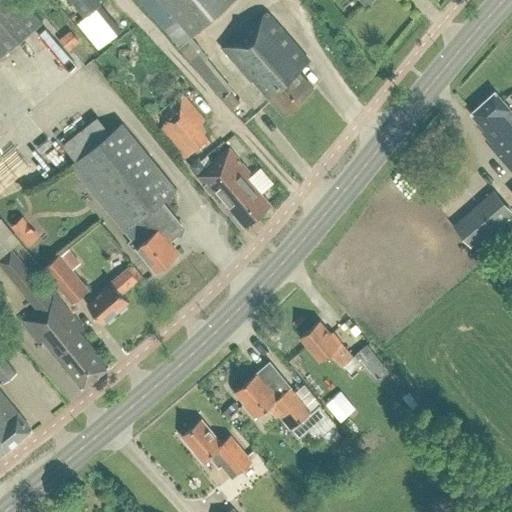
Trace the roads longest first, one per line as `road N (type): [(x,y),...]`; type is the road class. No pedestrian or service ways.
road 1 (primary): [(2,511),(227,320),(502,0)]
road 2 (track): [(131,0),(322,214)]
